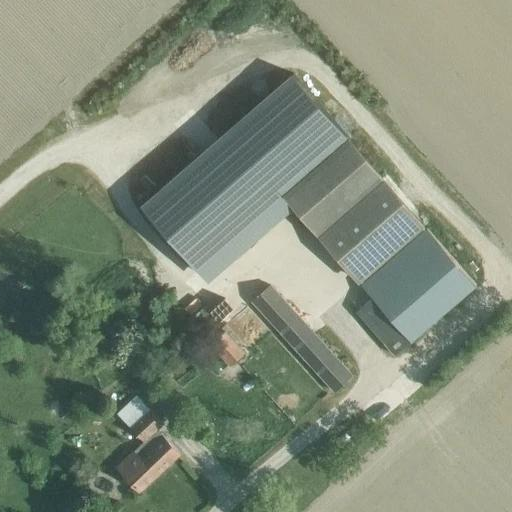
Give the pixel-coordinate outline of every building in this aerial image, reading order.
[(293,73),(142,203),(195,265),(279,193),(346,135),(293,73)] [(348,136),(283,192),(362,283),(426,228),(348,136)] [(372,296),(356,310),(394,354),(411,340),(475,284),(426,228),(362,283),(372,296)] [(333,392),(351,376),(270,284),(252,300),(333,392)] [(226,331),(211,344),(230,366),(245,353),(226,331)] [(117,413),(131,428),(143,442),(116,468),(139,492),(179,454),(157,430),(163,425),(136,396),(117,413)]
